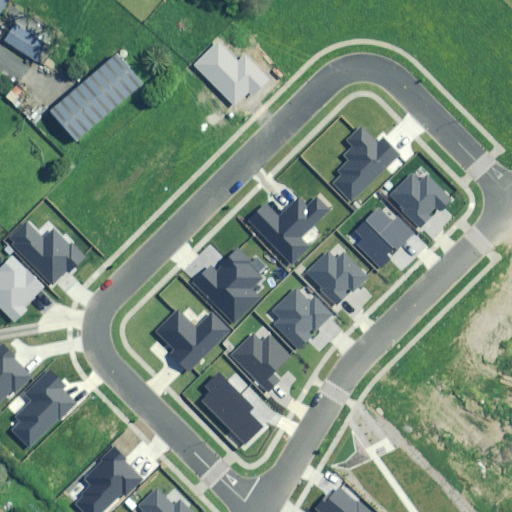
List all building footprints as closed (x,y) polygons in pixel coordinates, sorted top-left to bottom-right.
[(46,45),(14,24),(3,41),(35,61),(46,45)] [(218,42),(194,65),(234,105),(248,92),(252,95),(268,79),(244,55),(238,62),(218,42)] [(115,54),(48,111),(74,141),(141,84),(115,54)] [(167,93),(147,113),(169,134),(166,137),(183,155),(197,141),(201,145),(220,127),(206,113),(205,115),(192,101),(183,110),(167,93)] [(377,142),(361,126),(346,141),(352,147),(344,155),(349,160),(338,171),(341,174),(332,183),(351,201),(399,154),(382,137),(377,142)] [(419,182),(411,174),(390,195),(404,209),(403,211),(420,228),(431,218),(427,215),(435,207),(439,211),(451,200),(427,175),(419,182)] [(265,204),(248,220),(292,264),(309,247),(301,238),(330,210),(317,197),(306,207),(298,198),(278,218),(265,204)] [(392,222),(378,208),(355,231),(363,239),(357,245),(380,268),(389,259),(385,256),(394,247),(397,251),(414,234),(397,217),(392,222)] [(26,222),(7,240),(51,286),(66,271),(68,273),(85,257),(70,243),(68,245),(52,229),(42,239),(26,222)] [(250,261),(237,248),(215,270),(210,266),(193,283),(233,324),(259,298),(251,289),(262,278),(248,264),(250,261)] [(327,252),(306,272),(322,288),(320,290),(336,306),(347,295),(344,292),(347,288),(352,293),(368,277),(343,252),(335,259),(327,252)] [(0,308),(13,322),(26,310),(23,307),(43,287),(12,256),(0,267),(0,308)] [(434,288),(427,281),(413,295),(420,302),(434,288)] [(310,302),(295,288),(272,311),(280,319),(274,325),(298,350),(311,337),(307,333),(311,328),(314,332),(332,315),(315,298),(310,302)] [(196,328),(178,309),(155,331),(174,350),(170,354),(187,372),(229,331),(211,313),(196,328)] [(253,334),(231,356),(268,393),(280,381),(272,374),(289,357),(268,336),(262,342),(253,334)] [(18,354),(6,342),(0,347),(0,401),(14,388),(16,390),(33,374),(16,356),(18,354)] [(68,382),(52,367),(27,391),(33,398),(17,414),(22,419),(14,427),(31,445),(61,416),(62,417),(78,401),(64,386),(68,382)] [(253,408),(218,373),(204,386),(210,392),(201,401),(245,445),(262,428),(248,413),(253,408)] [(128,456),(116,443),(103,456),(105,458),(86,476),(93,483),(84,492),(86,494),(78,502),(87,511),(102,511),(124,490),(127,494),(145,476),(126,458),(128,456)] [(440,511),(405,478),(403,480),(377,507),(381,511),(440,511)] [(175,503),(158,486),(140,503),(148,511),(146,511),(196,511),(182,497),(175,503)] [(329,493),(315,509),(318,511),(369,511),(356,501),(355,502),(339,488),(332,496),(329,493)]
